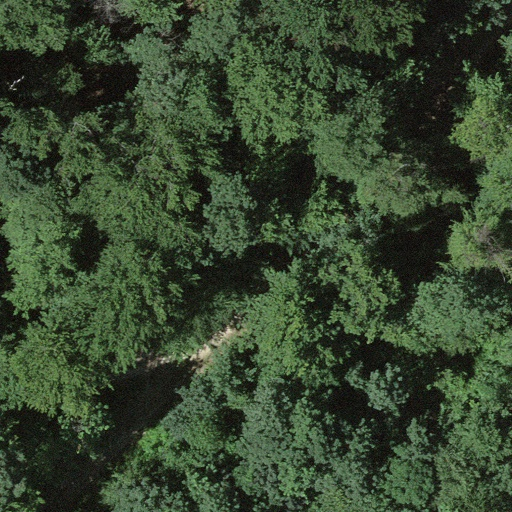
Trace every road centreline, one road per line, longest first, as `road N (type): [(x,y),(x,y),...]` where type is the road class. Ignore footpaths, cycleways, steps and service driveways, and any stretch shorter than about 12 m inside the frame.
road 1 (track): [(71,511),(505,0)]
road 2 (track): [(0,408),(55,398),(220,336)]
